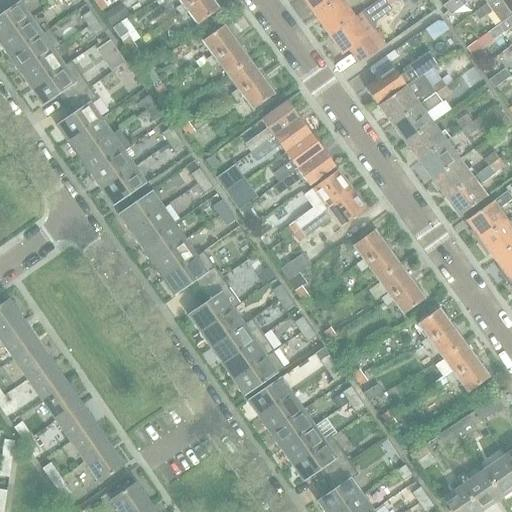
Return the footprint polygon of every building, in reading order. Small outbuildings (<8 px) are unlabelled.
[(109,0),(102,0),(98,4),(104,13),(114,6),(109,0)] [(169,0),(179,13),(197,0),(169,0)] [(213,0),(197,0),(179,13),(192,31),(221,11),(213,0)] [(302,0),(314,16),(335,0),(302,0)] [(340,0),(335,0),(314,16),(327,35),(352,17),(340,0)] [(511,0),(490,0),(486,3),(473,13),(478,19),(491,9),(501,23),(511,15),(511,14),(511,0)] [(0,14),(0,39),(31,18),(19,1),(0,14)] [(376,1),(365,9),(370,17),(381,9),(376,1)] [(114,6),(104,13),(111,22),(120,15),(114,6)] [(81,16),(88,26),(96,20),(90,10),(81,16)] [(352,17),(327,35),(341,54),(345,51),(355,64),(383,45),(373,30),(365,36),(352,17)] [(31,18),(0,39),(0,44),(9,57),(49,29),(49,28),(41,33),(31,18)] [(96,20),(88,26),(95,36),(103,30),(96,20)] [(221,21),(193,42),(206,60),(234,39),(221,21)] [(481,48),(503,32),(498,25),(476,41),(481,48)] [(49,29),(9,57),(20,73),(60,45),(49,29)] [(133,33),(123,40),(129,49),(139,42),(133,33)] [(234,39),(206,60),(219,78),(247,57),(234,39)] [(139,42),(129,49),(136,58),(146,51),(139,42)] [(511,44),(502,52),(507,59),(511,54),(511,44)] [(60,45),(20,73),(31,89),(71,61),(71,60),(63,65),(53,51),(61,46),(60,45)] [(247,57),(219,78),(232,95),(232,96),(260,75),(247,57)] [(377,105),(378,104),(404,86),(429,69),(422,59),(399,75),(391,64),(374,76),(376,79),(364,87),(377,105)] [(71,61),(31,89),(42,106),(62,93),(68,102),(89,87),(71,61)] [(260,75),(232,96),(245,114),(274,93),(260,75)] [(164,77),(154,85),(160,94),(170,86),(164,77)] [(404,86),(378,104),(392,124),(421,103),(445,85),(439,78),(431,84),(429,82),(410,95),(404,86)] [(421,103),(392,124),(405,142),(431,123),(424,113),(442,100),(441,99),(450,92),(445,85),(421,103)] [(170,86),(160,94),(167,103),(177,95),(170,86)] [(56,125),(67,142),(100,119),(90,103),(97,98),(89,87),(68,102),(75,112),(56,125)] [(139,101),(146,111),(155,104),(148,94),(139,101)] [(244,143),(251,152),(298,117),(286,100),(260,118),(266,127),(244,143)] [(155,104),(146,111),(153,120),(162,114),(155,104)] [(454,122),(460,130),(472,121),(467,113),(454,122)] [(188,114),(179,121),(185,130),(195,123),(188,114)] [(298,117),(251,152),(256,160),(279,144),(285,152),(310,133),(298,117)] [(472,121),(460,130),(465,137),(482,125),(477,118),(472,121)] [(100,119),(67,142),(78,158),(119,130),(118,129),(111,134),(100,119)] [(195,123),(185,130),(192,139),(202,132),(195,123)] [(431,123),(405,142),(419,160),(448,139),(443,131),(439,134),(431,123)] [(162,133),(168,142),(177,136),(171,127),(162,133)] [(119,130),(78,158),(89,174),(130,146),(119,130)] [(272,186),(272,187),(323,150),(310,133),(285,152),(290,160),(272,173),(278,182),(272,186)] [(177,136),(168,142),(175,152),(184,146),(177,136)] [(448,139),(419,160),(432,178),(458,159),(450,148),(454,146),(448,139)] [(130,146),(89,174),(100,190),(134,167),(123,151),(130,146)] [(323,150),(272,187),(278,194),(303,176),(309,185),(335,166),(323,150)] [(483,159),(488,166),(498,158),(493,152),(483,159)] [(498,158),(488,166),(475,175),(445,196),(459,215),(485,196),(477,184),(503,165),(498,158)] [(458,159),(432,178),(445,196),(475,175),(470,167),(466,170),(458,159)] [(134,167),(100,190),(112,206),(145,183),(134,167)] [(190,174),(197,184),(206,177),(199,168),(190,174)] [(287,225),(292,232),(298,227),(307,222),(352,189),(337,169),(303,194),(312,207),(287,225)] [(206,177),(197,184),(204,193),(213,187),(206,177)] [(298,227),(292,232),(293,233),(292,234),(298,242),(326,222),(332,217),(341,228),(366,210),(352,189),(307,222),(298,227)] [(470,230),(477,241),(505,221),(497,210),(511,198),(506,190),(466,219),(472,228),(470,230)] [(117,214),(129,231),(162,208),(151,191),(117,214)] [(213,206),(220,215),(228,210),(221,200),(213,206)] [(162,208),(129,231),(140,247),(173,224),(162,208)] [(228,210),(220,215),(227,225),(235,220),(228,210)] [(511,229),(505,221),(477,241),(486,252),(488,250),(494,259),(511,246),(511,229)] [(173,224),(140,247),(151,263),(184,240),(173,224)] [(374,230),(346,250),(359,269),(388,248),(374,230)] [(184,240),(151,263),(162,279),(195,256),(184,240)] [(511,246),(494,259),(500,266),(497,268),(506,280),(511,275),(511,246)] [(388,248),(359,269),(372,286),(400,266),(388,248)] [(288,279),(311,263),(303,252),(280,268),(288,279)] [(195,256),(162,279),(174,296),(193,282),(200,292),(221,277),(213,266),(206,271),(195,256)] [(400,266),(372,286),(385,304),(413,284),(400,266)] [(187,315),(199,331),(239,303),(221,277),(200,292),(206,301),(187,315)] [(413,284),(385,304),(398,323),(427,302),(413,284)] [(273,291),(279,300),(286,294),(280,285),(273,291)] [(310,290),(300,297),(307,306),(316,299),(310,290)] [(286,294),(279,300),(286,310),(293,304),(286,294)] [(0,305),(0,336),(23,320),(8,299),(0,305)] [(316,299),(307,306),(313,315),(323,308),(316,299)] [(239,303),(199,331),(210,347),(243,324),(232,309),(240,304),(239,303)] [(436,305),(408,325),(421,344),(449,323),(436,305)] [(295,323),(301,331),(308,326),(303,318),(295,323)] [(23,320),(0,336),(0,341),(12,359),(37,341),(23,320)] [(449,323),(421,344),(434,362),(462,341),(449,323)] [(243,324),(210,347),(221,363),(254,340),(243,324)] [(308,326),(301,331),(308,342),(316,336),(308,326)] [(335,326),(325,334),(331,343),(341,335),(335,326)] [(341,335),(331,343),(338,352),(348,345),(341,335)] [(254,340),(221,363),(232,379),(272,351),(265,356),(254,340)] [(37,341),(12,359),(26,379),(51,362),(37,341)] [(462,341),(434,362),(447,380),(475,359),(462,341)] [(314,353),(326,370),(335,364),(323,347),(314,353)] [(272,351),(232,379),(244,396),(284,368),(272,351)] [(475,359),(447,380),(460,398),(488,377),(475,359)] [(51,362),(26,379),(40,399),(66,382),(51,362)] [(335,364),(326,370),(333,380),(341,374),(335,364)] [(368,368),(358,375),(365,384),(375,377),(368,368)] [(246,400),(258,417),(292,394),(280,377),(246,400)] [(375,377),(365,384),(371,393),(381,386),(375,377)] [(66,382),(40,399),(55,420),(80,402),(66,382)] [(343,393),(349,401),(357,396),(351,387),(343,393)] [(292,394),(258,417),(269,433),(303,410),(292,394)] [(3,395),(0,396),(0,407),(5,415),(14,410),(3,395)] [(357,396),(349,401),(356,411),(364,406),(357,396)] [(480,421),(502,406),(495,396),(473,411),(480,421)] [(80,402),(55,420),(69,440),(94,423),(80,402)] [(394,404),(384,411),(391,420),(401,413),(394,404)] [(303,410),(269,433),(280,449),(314,426),(303,410)] [(401,413),(391,420),(397,429),(407,422),(401,413)] [(472,423),(467,415),(453,425),(458,433),(472,423)] [(13,427),(24,442),(31,436),(21,421),(13,427)] [(94,423),(69,440),(83,461),(108,443),(94,423)] [(453,425),(437,436),(442,443),(458,433),(453,425)] [(314,426),(280,449),(291,465),(332,437),(331,436),(324,441),(314,426)] [(31,436),(24,442),(34,456),(42,451),(31,436)] [(332,437),(291,465),(303,482),(322,468),(329,478),(350,463),(332,437)] [(4,439),(1,457),(11,459),(13,441),(4,439)] [(108,443),(83,461),(98,482),(123,464),(108,443)] [(414,463),(429,453),(424,445),(408,455),(414,463)] [(511,467),(504,456),(483,471),(501,497),(511,489),(511,467)] [(11,459),(1,457),(0,465),(0,475),(8,476),(11,459)] [(41,468),(52,483),(60,477),(50,462),(41,468)] [(316,501),(323,511),(335,511),(361,494),(350,479),(358,474),(350,463),(329,478),(335,487),(316,501)] [(403,479),(411,474),(404,464),(396,470),(403,479)] [(483,471),(462,485),(480,511),(501,497),(483,471)] [(60,477),(52,483),(62,497),(70,492),(60,477)] [(449,485),(453,491),(439,500),(447,511),(479,511),(480,511),(462,485),(458,479),(449,485)] [(110,500),(118,511),(138,511),(150,504),(135,483),(110,500)] [(411,492),(418,502),(426,496),(420,486),(411,492)] [(361,494),(335,511),(369,511),(372,510),(361,494)] [(426,496),(418,502),(424,511),(425,511),(433,506),(426,496)]
